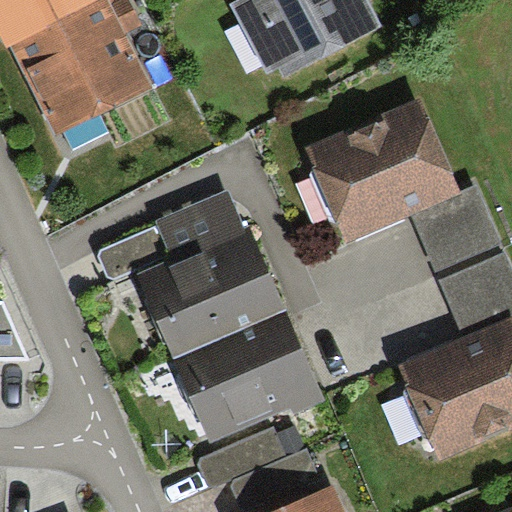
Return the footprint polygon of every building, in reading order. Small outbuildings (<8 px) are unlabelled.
[(4,32),(55,136),(153,88),(127,34),(141,27),(128,0),(59,0),(62,5),(4,32)] [(243,0),(244,2),(232,8),(267,74),(277,69),(283,80),(381,28),(365,0),(243,0)] [(418,110),(306,160),(347,251),(413,222),(437,276),(502,247),(477,193),(459,201),(447,173),(418,110)] [(131,284),(169,366),(285,314),(252,241),(230,193),(159,224),(177,264),(131,284)] [(468,343),(396,376),(438,468),(511,434),(511,326),(510,322),(511,320),(511,275),(503,256),(441,284),(468,343)] [(0,362),(27,363),(3,307),(0,307),(0,362)] [(209,456),(325,403),(315,381),(285,314),(169,366),(209,456)] [(209,493),(287,459),(273,428),(196,462),(209,493)] [(239,511),(337,511),(331,498),(325,501),(304,454),(228,488),(239,511)]
